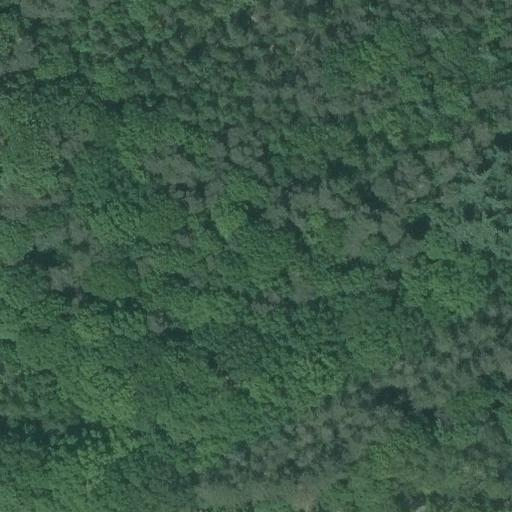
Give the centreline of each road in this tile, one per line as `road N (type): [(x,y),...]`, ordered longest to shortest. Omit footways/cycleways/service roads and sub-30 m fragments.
road 1 (track): [(112,511),(119,462),(177,380),(511,101)]
road 2 (unclassified): [(511,508),(376,511)]
